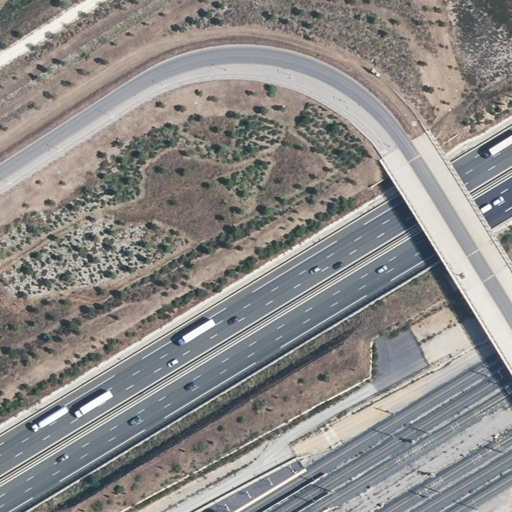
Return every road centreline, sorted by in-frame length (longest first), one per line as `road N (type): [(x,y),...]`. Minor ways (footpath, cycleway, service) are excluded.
road 1 (tertiary): [(0,170),(164,70),(220,55),(309,66),(383,116),(511,318)]
road 2 (motorway): [(0,502),(511,191)]
road 3 (motorway): [(511,150),(0,460)]
